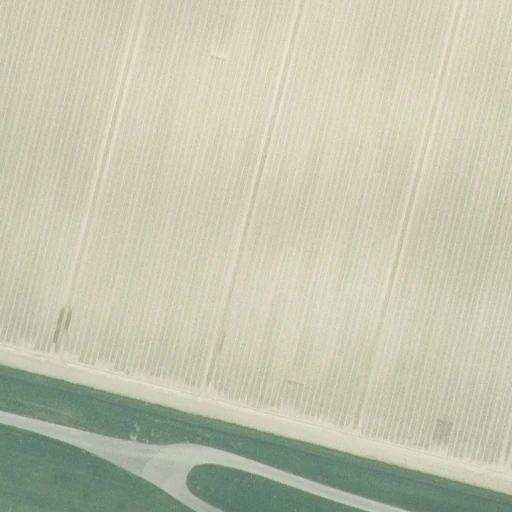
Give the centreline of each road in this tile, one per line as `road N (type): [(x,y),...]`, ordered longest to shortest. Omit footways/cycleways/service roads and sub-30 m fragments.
road 1 (track): [(394,511),(203,455),(161,467),(209,511)]
road 2 (track): [(161,467),(0,416)]
